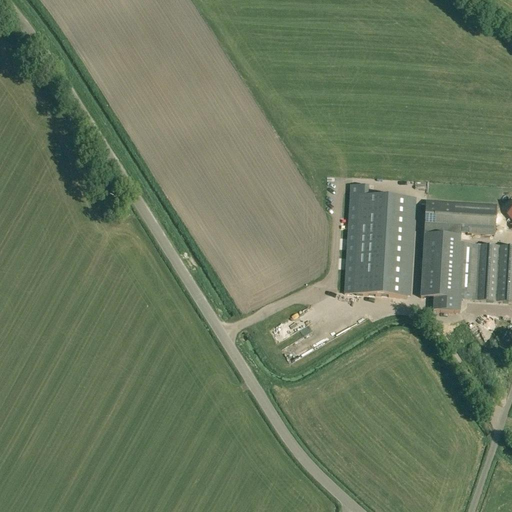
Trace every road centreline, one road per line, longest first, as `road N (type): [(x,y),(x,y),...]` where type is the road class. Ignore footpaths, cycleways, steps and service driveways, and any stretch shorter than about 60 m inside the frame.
road 1 (unclassified): [(355,510),(285,439),(1,0)]
road 2 (unclassified): [(511,394),(471,511)]
